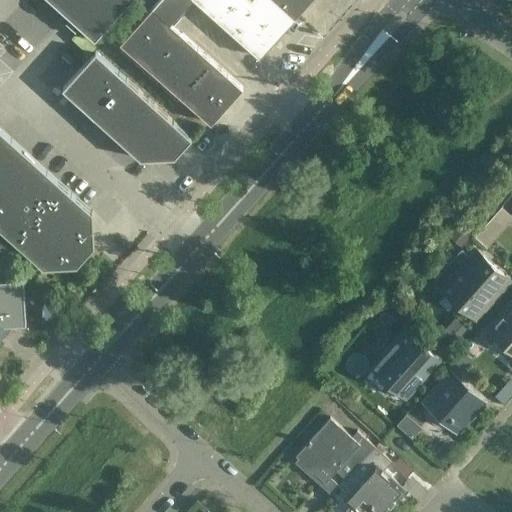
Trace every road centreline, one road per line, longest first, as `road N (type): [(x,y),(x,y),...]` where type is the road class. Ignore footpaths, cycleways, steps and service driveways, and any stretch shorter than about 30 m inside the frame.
road 1 (tertiary): [(101,356),(415,0)]
road 2 (tertiary): [(5,462),(101,356)]
road 3 (residential): [(206,450),(101,356)]
